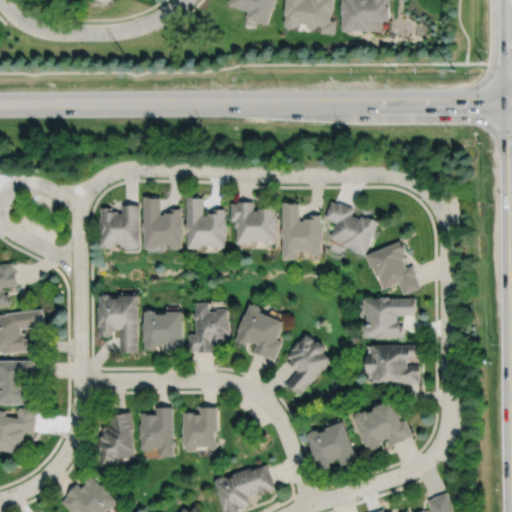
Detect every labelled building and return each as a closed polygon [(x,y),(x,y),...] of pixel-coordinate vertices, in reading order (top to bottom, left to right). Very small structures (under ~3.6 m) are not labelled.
[(228,0),(228,2),(248,9),(246,16),(266,23),(274,0),(228,0)] [(296,25),(296,21),(307,22),(307,26),(315,27),(316,23),(322,24),(321,31),(334,33),(336,19),(330,18),(331,10),(332,10),(333,0),(285,0),(284,13),(286,13),(284,24),(286,24),(287,26),(294,26),(296,25)] [(353,29),(381,29),(381,18),(390,18),(390,0),(342,0),(342,2),(341,2),(341,12),(342,12),(342,29),(345,29),(347,30),(352,30),(353,29)] [(146,196),(146,222),(145,222),(145,232),(147,232),(147,248),(161,248),(161,245),(173,245),(173,248),(175,248),(177,249),(181,249),(183,247),(185,247),(185,236),(186,236),(185,218),(184,218),(184,207),(173,208),(173,212),(167,212),(167,214),(163,215),(162,196),(159,196),(159,195),(146,196)] [(202,195),(189,195),(190,222),(188,222),(189,232),(190,232),(191,249),(205,248),(205,245),(217,245),(217,248),(219,248),(221,249),(225,249),(227,248),(229,248),(229,236),(230,236),(230,218),(228,218),(228,208),(217,208),(217,212),(211,212),(211,215),(207,215),(207,197),(202,197),(202,195)] [(235,202),(234,220),(239,220),(239,243),(252,243),(252,240),(263,240),(263,243),(266,243),(266,245),(273,245),(273,243),(276,243),(276,232),(277,232),(277,213),(276,213),(276,203),(265,203),(265,207),(259,207),(259,210),(255,210),(255,200),(239,200),(239,202),(235,202)] [(332,200),(325,217),(337,222),(331,238),(343,242),(343,244),(354,248),(353,250),(365,255),(379,220),(367,216),(367,217),(362,215),(361,218),(352,214),(354,207),(340,202),(339,203),(332,200)] [(283,201),(283,228),(282,228),(282,237),(283,237),(283,259),(298,258),(298,251),(309,251),(309,254),(312,253),(313,255),(318,255),(320,253),(322,253),(321,242),(323,242),(322,223),(321,223),(321,213),(310,213),(310,217),(304,217),(304,220),(300,220),(300,202),(296,202),(296,201),(283,201)] [(114,246),(115,246),(115,244),(123,244),(123,246),(142,246),(141,204),(124,204),(124,213),(120,213),(120,211),(114,211),(114,207),(103,207),(103,216),(102,216),(102,235),(103,235),(103,246),(105,246),(107,248),(112,248),(114,246)] [(401,240),(366,255),(371,266),(373,266),(377,276),(379,276),(384,288),(399,282),(404,294),(421,286),(416,275),(417,274),(413,264),(407,267),(403,258),(405,257),(403,252),(405,251),(401,240)] [(0,308),(2,308),(2,306),(12,305),(10,294),(6,294),(6,289),(3,289),(3,287),(18,285),(17,270),(15,270),(14,262),(0,263),(0,308)] [(104,296),(101,296),(101,307),(100,307),(100,327),(101,327),(101,336),(112,336),(112,331),(118,331),(118,328),(122,328),(122,353),(135,353),(135,352),(139,352),(139,296),(121,296),(121,299),(114,299),(114,296),(111,296),(110,294),(105,294),(104,296)] [(364,299),(364,313),(367,313),(368,325),(364,325),(364,327),(362,327),(362,336),(364,336),(364,337),(376,337),(376,338),(394,338),(394,336),(404,336),(404,325),(402,325),(402,319),(398,319),(398,315),(415,314),(415,310),(417,310),(416,297),(390,298),(390,297),(381,297),(381,298),(364,299)] [(198,320),(199,334),(191,334),(191,351),(200,351),(200,352),(215,352),(215,345),(220,345),(220,346),(230,346),(230,334),(232,334),(232,320),(231,320),(231,309),(229,309),(221,309),(219,309),(219,312),(212,312),(212,303),(199,303),(199,313),(197,315),(197,318),(198,320)] [(252,305),(250,304),(245,315),(239,331),(241,331),(237,340),(248,345),(249,343),(252,344),(253,341),(256,343),(253,351),(267,357),(268,356),(275,359),(282,341),(277,339),(284,322),(259,312),(261,308),(259,308),(259,306),(254,304),(252,305)] [(0,352),(4,352),(4,354),(33,350),(31,338),(26,338),(25,333),(23,333),(23,328),(47,325),(45,313),(44,313),(44,309),(8,313),(8,315),(0,315),(0,352)] [(149,311),(146,311),(146,323),(145,323),(145,340),(146,340),(146,350),(157,350),(157,346),(163,346),(163,344),(167,344),(167,352),(185,352),(184,311),(169,311),(169,314),(159,314),(159,311),(156,311),(155,310),(149,310),(149,311)] [(308,336),(306,335),(299,342),(298,341),(291,349),(292,350),(287,356),(291,360),(289,363),(298,370),(286,384),(295,391),(295,390),(300,395),(313,379),(314,380),(319,375),(318,374),(331,359),(323,353),(324,352),(323,346),(318,342),(314,342),(314,339),(309,336),(308,336)] [(372,345),(373,356),(366,356),(366,373),(373,372),(373,382),(378,382),(379,383),(420,382),(420,375),(421,375),(421,364),(408,365),(408,361),(411,361),(411,355),(416,355),(415,344),(372,345)] [(0,404),(6,404),(6,405),(21,404),(21,403),(35,403),(35,391),(33,391),(33,385),(30,385),(30,379),(36,379),(36,360),(0,360),(0,404)] [(362,413),(360,412),(356,414),(355,418),(359,427),(358,427),(362,437),(363,437),(367,446),(368,445),(370,449),(380,445),(379,441),(389,437),(392,443),(404,438),(405,439),(413,436),(406,419),(401,421),(392,400),(373,408),(375,411),(368,414),(367,411),(362,413)] [(38,410),(21,407),(19,418),(7,417),(8,412),(0,410),(0,448),(25,452),(26,443),(25,442),(27,432),(36,433),(38,418),(37,418),(38,410)] [(175,440),(175,407),(158,407),(158,415),(154,415),(154,412),(143,412),(143,424),(141,424),(142,439),(143,439),(144,449),(162,449),(162,454),(176,454),(176,448),(178,446),(178,442),(175,440)] [(218,441),(218,432),(220,432),(219,407),(202,407),(202,414),(197,414),(197,412),(186,412),(186,426),(185,426),(185,433),(186,433),(186,438),(187,438),(188,450),(200,450),(200,448),(211,448),(214,450),(218,450),(220,447),(220,443),(218,441)] [(131,411),(111,417),(113,424),(108,425),(108,426),(103,428),(105,435),(103,438),(98,440),(104,462),(110,461),(111,462),(122,459),(121,455),(137,451),(135,442),(136,442),(133,429),(136,429),(131,411)] [(308,434),(311,441),(309,442),(316,459),(317,458),(320,468),(331,464),(330,461),(335,459),(334,457),(338,455),(341,464),(357,458),(344,421),(325,428),(326,431),(319,433),(318,431),(317,431),(315,430),(310,432),(309,434),(308,434)] [(219,477),(216,478),(220,490),(219,490),(226,511),(238,511),(237,507),(242,505),(242,503),(249,500),(247,493),(257,489),(259,494),(270,490),(270,488),(276,486),(267,461),(251,467),(251,464),(232,471),(233,473),(228,475),(225,473),(221,475),(219,477)] [(104,511),(110,506),(112,508),(114,506),(115,506),(119,502),(119,500),(120,499),(111,491),(112,490),(104,482),(103,483),(92,474),(85,482),(86,483),(83,486),(78,481),(68,493),(69,494),(63,500),(76,511),(79,508),(83,511),(104,511)] [(455,511),(448,490),(434,494),(434,496),(428,498),(432,508),(429,509),(429,507),(424,509),(424,508),(414,511),(455,511)] [(200,511),(187,503),(181,511),(200,511)]
